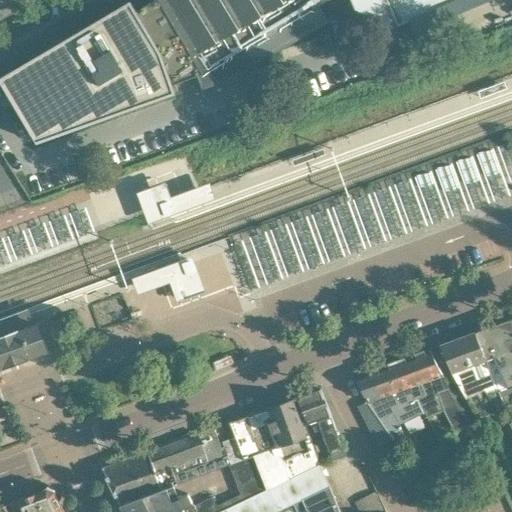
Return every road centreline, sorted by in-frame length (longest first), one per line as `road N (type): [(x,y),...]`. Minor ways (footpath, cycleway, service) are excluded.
road 1 (residential): [(61,452),(320,354)]
road 2 (residential): [(320,354),(511,284)]
road 3 (residential): [(398,511),(320,354)]
